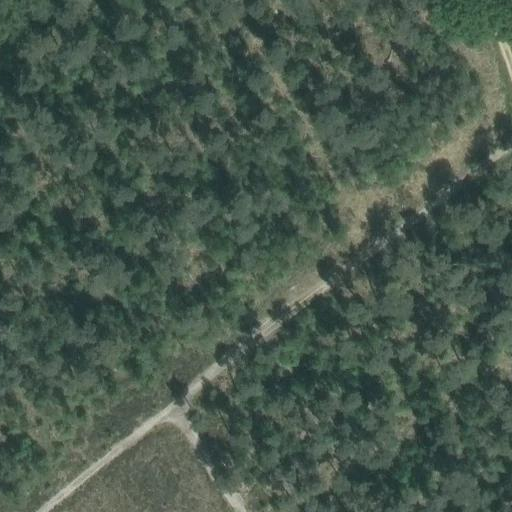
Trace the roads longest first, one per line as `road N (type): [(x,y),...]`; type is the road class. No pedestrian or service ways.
road 1 (track): [(170,407),(511,138)]
road 2 (track): [(36,511),(170,407)]
